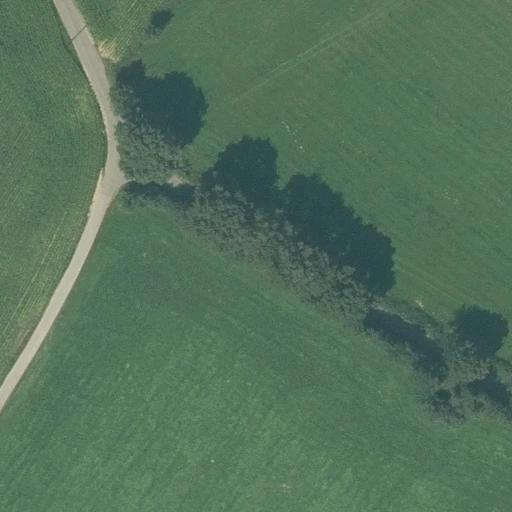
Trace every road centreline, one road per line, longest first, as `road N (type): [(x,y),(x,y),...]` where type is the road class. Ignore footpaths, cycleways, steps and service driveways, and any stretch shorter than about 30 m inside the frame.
road 1 (unclassified): [(511,396),(170,184),(118,167)]
road 2 (unclassified): [(118,167),(62,295),(0,400)]
road 3 (unclassified): [(118,167),(95,72),(61,0)]
